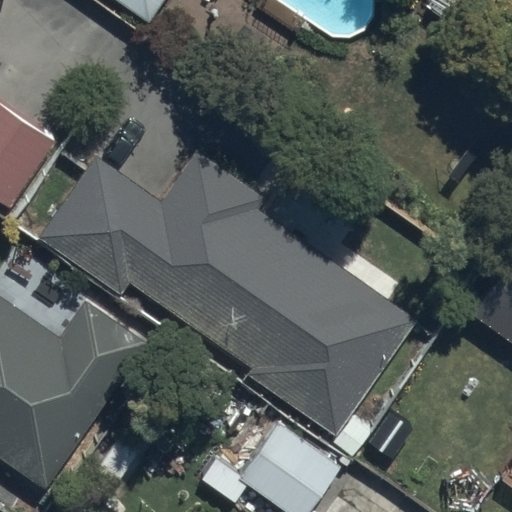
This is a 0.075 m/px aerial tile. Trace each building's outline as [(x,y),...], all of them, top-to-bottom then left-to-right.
[(0,94),(0,189),(13,198),(57,132),(0,94)] [(190,144),(158,191),(93,147),(40,225),(119,278),(121,274),(330,415),(413,293),(190,144)] [(461,301),(511,334),(511,237),(507,234),(461,301)] [(0,445),(43,474),(141,329),(84,291),(59,328),(0,288),(0,445)] [(233,469),(297,511),(300,511),(340,454),(273,409),(233,469)]
